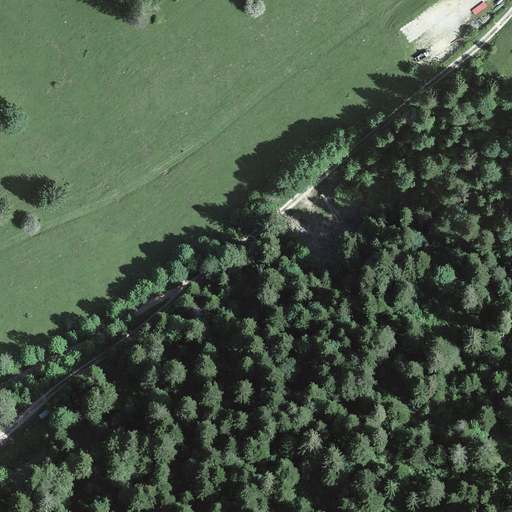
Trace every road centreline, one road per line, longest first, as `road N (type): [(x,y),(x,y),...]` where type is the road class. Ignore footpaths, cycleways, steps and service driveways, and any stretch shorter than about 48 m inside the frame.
road 1 (track): [(511,10),(326,176),(51,388),(0,439)]
road 2 (track): [(191,284),(0,385)]
